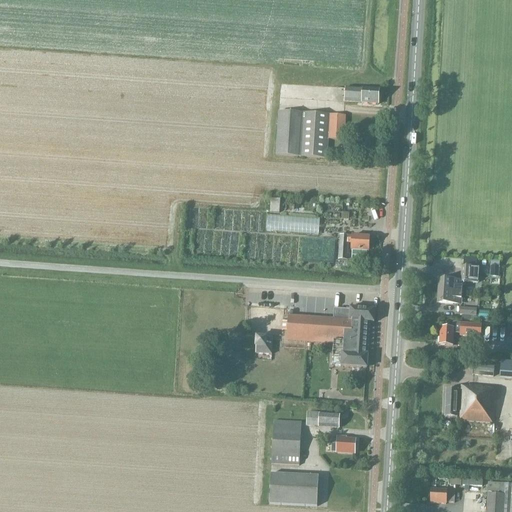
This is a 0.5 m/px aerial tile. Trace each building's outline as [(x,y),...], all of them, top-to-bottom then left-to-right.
[(363,103),(379,104),(380,89),(364,88),(364,89),(346,88),(345,102),(363,103)] [(277,152),(277,156),(327,159),(328,154),(328,139),(344,140),(345,116),(279,112),(277,152)] [(279,213),(280,200),(271,200),(270,213),(279,213)] [(321,218),(268,215),(267,232),(320,235),(321,218)] [(370,237),(341,235),(339,259),(347,260),(348,243),(352,243),(352,250),(369,251),(370,237)] [(491,261),(490,276),(499,276),(500,261),(491,261)] [(462,267),(461,280),(461,282),(478,283),(479,268),(462,267)] [(457,281),(439,280),(437,303),(453,304),(453,302),(461,302),(462,296),(462,284),(457,284),(457,281)] [(290,317),(289,323),(282,322),(282,331),(289,332),(288,337),(334,340),(333,358),(342,358),(342,366),(367,368),(368,355),(370,323),(374,323),(375,309),(351,308),(351,310),(334,309),(333,320),(290,317)] [(461,308),(460,313),(460,314),(476,316),(477,309),(461,308)] [(480,309),(480,318),(490,318),(490,310),(480,309)] [(454,324),(454,328),(441,327),(440,342),(440,345),(453,346),(454,333),(460,333),(460,335),(478,336),(479,325),(454,324)] [(257,354),(273,355),(274,339),(258,338),(257,354)] [(494,367),(474,364),(473,375),(493,377),(494,367)] [(446,390),(445,417),(457,418),(458,399),(461,399),(460,421),(493,424),(495,387),(470,385),(470,387),(461,387),(461,390),(446,390)] [(307,426),(339,428),(340,414),(308,412),(307,426)] [(271,464),(300,465),(302,420),(298,420),(298,422),(274,420),(271,464)] [(332,452),(355,454),(355,452),(356,451),(356,449),(355,447),(355,441),(346,440),(347,438),(339,437),(339,438),(331,437),(331,444),(333,444),(332,452)] [(269,503),(318,506),(319,476),(271,473),(269,503)] [(511,511),(511,484),(488,483),(486,511),(511,511)] [(447,490),(431,490),(431,503),(446,504),(446,503),(454,503),(455,492),(447,492),(447,490)]
